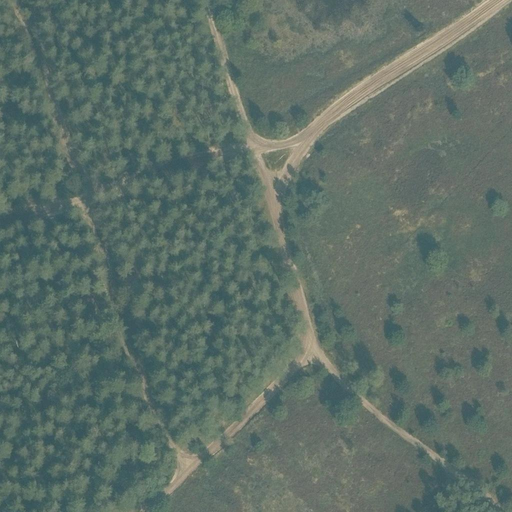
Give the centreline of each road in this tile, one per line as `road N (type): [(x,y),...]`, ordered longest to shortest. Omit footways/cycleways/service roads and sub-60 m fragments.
road 1 (track): [(498,511),(352,393),(303,315),(208,0)]
road 2 (track): [(19,0),(164,442),(187,469)]
road 3 (track): [(320,122),(296,138),(253,143),(0,221)]
road 4 (track): [(497,0),(320,122),(286,165),(277,214)]
road 5 (track): [(145,511),(321,344)]
